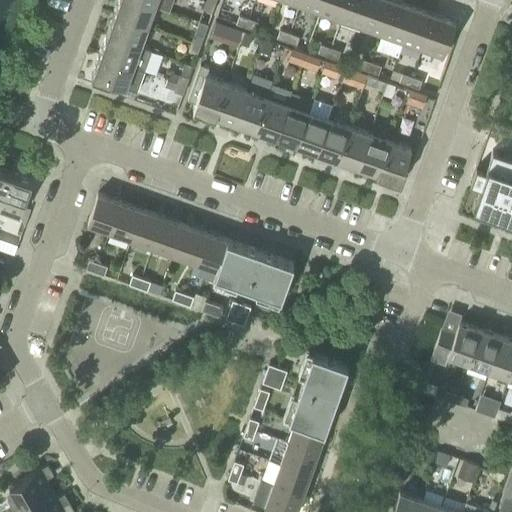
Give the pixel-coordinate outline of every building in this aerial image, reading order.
[(148,26),(155,6),(139,0),(118,0),(114,14),(148,26)] [(319,14),(323,0),(300,0),(298,6),(319,14)] [(339,21),(346,0),(323,0),(319,14),(339,21)] [(359,28),(369,0),(346,0),(339,21),(359,28)] [(380,35),(392,0),(369,0),(359,28),(380,35)] [(400,42),(413,6),(395,0),(392,0),(380,35),(400,42)] [(215,4),(207,1),(204,8),(213,11),(215,4)] [(420,50),(433,14),(413,6),(400,42),(420,50)] [(140,46),(148,26),(114,14),(106,34),(140,46)] [(456,22),(433,14),(420,50),(443,58),(456,22)] [(246,27),(249,19),(239,15),(236,23),(246,27)] [(259,22),(249,19),(246,27),(256,30),(259,22)] [(199,21),(192,41),(201,44),(208,25),(199,21)] [(224,26),(215,22),(211,34),(220,37),(224,26)] [(287,41),(290,33),(280,30),(277,38),(287,41)] [(238,44),(240,44),(246,46),(250,34),(242,31),(238,44)] [(300,37),(290,33),(287,41),(297,45),(300,37)] [(152,50),(140,46),(106,34),(99,55),(145,70),(152,50)] [(257,50),(261,51),(266,53),(271,41),(262,38),(257,50)] [(201,44),(192,41),(189,50),(198,53),(201,44)] [(328,56),(331,48),(321,44),(318,53),(328,56)] [(341,51),(331,48),(328,56),(338,60),(341,51)] [(307,54),(292,49),(288,60),(303,65),(307,54)] [(321,59),(307,54),(303,65),(317,70),(321,59)] [(137,92),(145,70),(133,67),(99,55),(91,76),(137,92)] [(369,71),(372,62),(362,59),(359,67),(369,71)] [(326,61),(323,68),(334,72),(337,65),(326,61)] [(185,62),(177,82),(186,85),(193,65),(185,62)] [(381,66),(372,62),(369,71),(378,74),(381,66)] [(215,116),(227,82),(206,75),(209,67),(200,64),(188,100),(195,102),(193,108),(215,116)] [(367,75),(348,68),(344,79),(363,86),(365,83),(367,75)] [(410,85),(412,77),(402,73),(400,82),(410,85)] [(253,74),(247,90),(267,97),(272,81),(253,74)] [(378,79),(367,75),(365,83),(376,87),(378,79)] [(422,80),(412,77),(410,85),(419,89),(422,80)] [(186,85),(177,82),(174,91),(183,94),(186,85)] [(235,123),(247,89),(227,82),(215,116),(235,123)] [(255,130),(267,97),(247,89),(235,123),(255,130)] [(415,92),(411,91),(407,102),(422,107),(426,96),(415,92)] [(276,137),(288,104),(267,97),(255,130),(276,137)] [(296,145),(308,111),(288,104),(276,137),(296,145)] [(317,152),(329,119),(308,111),(296,145),(317,152)] [(337,159),(349,126),(329,119),(317,152),(337,159)] [(358,166),(370,133),(349,126),(337,159),(358,166)] [(378,174),(390,140),(370,133),(358,166),(378,174)] [(411,148),(390,140),(378,174),(399,181),(411,148)] [(511,157),(493,150),(472,207),(511,220),(511,157)] [(0,203),(11,173),(0,168),(0,203)] [(32,180),(11,173),(0,203),(0,206),(20,214),(23,206),(32,180)] [(109,230),(119,200),(98,193),(87,222),(109,230)] [(131,238),(141,208),(119,200),(109,230),(131,238)] [(31,209),(23,206),(20,214),(20,215),(25,225),(31,209)] [(152,245),(163,216),(141,208),(131,238),(152,245)] [(174,253),(184,223),(163,216),(152,245),(174,253)] [(195,261),(206,231),(184,223),(174,253),(195,261)] [(217,268),(227,239),(206,231),(195,261),(217,268)] [(248,286),(261,251),(227,239),(217,268),(214,275),(248,286)] [(294,262),(261,251),(248,286),(281,298),(294,262)] [(95,272),(98,262),(89,259),(86,268),(95,272)] [(108,265),(98,262),(95,272),(104,275),(108,265)] [(138,287),(142,277),(132,274),(129,284),(138,287)] [(151,281),(142,277),(138,287),(147,290),(151,281)] [(181,302),(185,293),(175,289),(172,299),(181,302)] [(194,296),(185,293),(181,302),(190,305),(194,296)] [(211,313),(214,303),(205,300),(202,309),(211,313)] [(238,312),(242,303),(232,300),(229,309),(238,312)] [(223,307),(214,303),(211,313),(220,316),(223,307)] [(251,306),(242,303),(238,312),(248,315),(251,306)] [(235,321),(238,312),(229,309),(226,318),(235,321)] [(244,325),(248,315),(238,312),(235,321),(244,325)] [(468,362),(480,329),(460,321),(456,333),(442,328),(431,359),(446,364),(449,355),(468,362)] [(489,369),(501,336),(480,329),(468,362),(489,369)] [(509,377),(511,368),(511,339),(501,336),(489,369),(509,377)] [(312,352),(300,385),(336,397),(348,365),(312,352)] [(269,363),(265,373),(275,376),(278,367),(269,363)] [(287,370),(278,367),(275,376),(284,379),(287,370)] [(271,385),(275,376),(265,373),(262,382),(271,385)] [(281,388),(284,379),(275,376),(271,385),(281,388)] [(324,431),(336,397),(300,385),(289,418),(295,421),(324,431)] [(260,388),(257,397),(266,400),(270,391),(260,388)] [(454,401),(457,393),(446,389),(443,397),(454,401)] [(468,397),(457,393),(454,401),(465,405),(468,397)] [(263,409),(266,400),(257,397),(254,406),(263,409)] [(495,416),(498,407),(486,403),(483,411),(495,416)] [(510,412),(498,407),(495,416),(507,420),(510,412)] [(250,417),(246,426),(256,430),(259,421),(250,417)] [(317,452),(324,431),(295,421),(288,442),(317,452)] [(252,439),(256,430),(246,426),(243,436),(252,439)] [(309,474),(317,452),(288,442),(280,463),(309,474)] [(477,464),(462,459),(458,472),(472,477),(477,464)] [(234,460),(231,469),(240,473),(244,464),(234,460)] [(309,474),(280,463),(272,485),(302,495),(309,474)] [(12,509),(50,487),(45,477),(52,473),(46,464),(8,485),(13,494),(6,498),(12,509)] [(237,482),(240,473),(231,469),(228,479),(237,482)] [(263,478),(254,499),(263,503),(272,482),(263,478)] [(279,511),(295,511),(302,495),(272,485),(265,507),(279,511)] [(50,511),(68,502),(63,493),(56,497),(50,487),(12,509),(13,511),(50,511)] [(416,511),(421,498),(400,491),(392,511),(416,511)] [(511,498),(504,496),(500,507),(508,510),(511,498)] [(439,511),(441,506),(421,498),(416,511),(439,511)] [(70,511),(73,510),(68,502),(50,511),(70,511)] [(466,502),(462,511),(492,511),(493,511),(466,502)]
